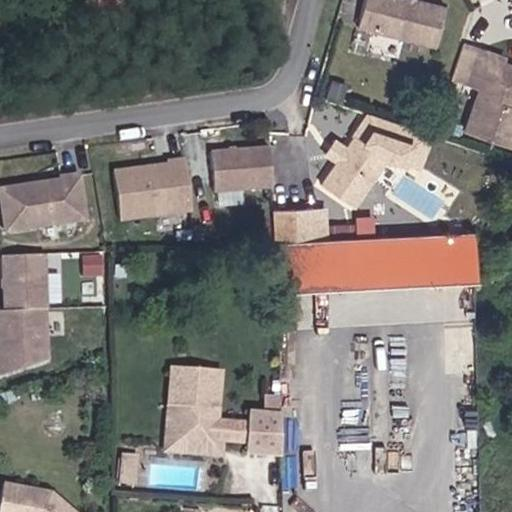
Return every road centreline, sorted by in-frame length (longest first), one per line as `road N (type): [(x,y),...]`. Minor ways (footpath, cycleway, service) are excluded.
road 1 (unknown): [(342,511),(329,359),(349,327),(381,319),(407,321),(423,340),(429,367),(430,439),(418,493),(403,511)]
road 2 (residential): [(310,0),(289,72),(272,89),(0,132)]
